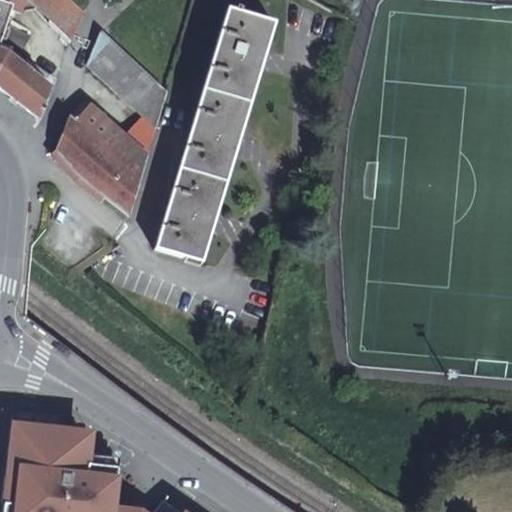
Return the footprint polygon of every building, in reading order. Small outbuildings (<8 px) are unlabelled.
[(0,0),(0,91),(37,122),(50,91),(9,59),(0,55),(0,40),(2,41),(24,49),(29,36),(6,29),(0,26),(0,23),(4,11),(11,13),(18,16),(23,3),(24,0),(38,0),(36,7),(33,12),(69,44),(71,39),(75,28),(81,15),(65,0),(0,0)] [(38,0),(24,0),(23,3),(33,12),(36,7),(38,0)] [(242,11),(236,9),(234,13),(227,11),(155,250),(200,263),(210,230),(203,228),(209,215),(214,217),(234,150),(228,148),(234,134),(238,136),(257,73),(250,70),(257,56),(262,58),(272,25),(241,16),(242,11)] [(11,13),(4,11),(0,23),(0,26),(6,29),(11,13)] [(165,93),(100,32),(91,49),(85,65),(154,127),(165,93)] [(262,58),(257,56),(250,70),(257,73),(262,58)] [(98,146),(67,117),(54,149),(77,178),(128,217),(145,158),(113,130),(98,146)] [(238,136),(234,134),(228,148),(234,150),(238,136)] [(214,217),(209,215),(203,228),(210,230),(214,217)] [(4,419),(0,460),(0,511),(106,511),(110,476),(80,473),(84,441),(58,437),(60,425),(4,419)]
